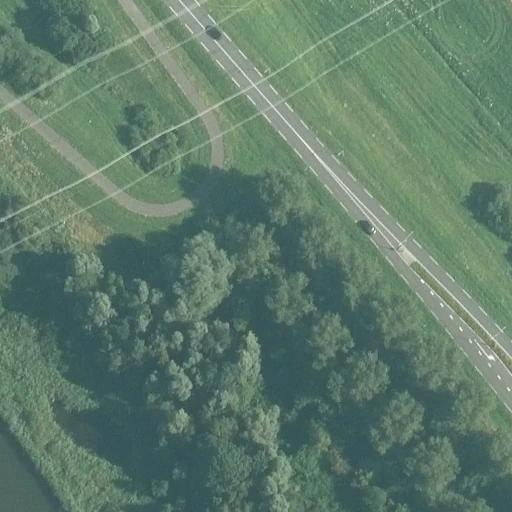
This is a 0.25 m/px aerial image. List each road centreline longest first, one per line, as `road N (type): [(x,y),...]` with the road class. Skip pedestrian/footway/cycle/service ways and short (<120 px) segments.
road 1 (secondary): [(373,221),(176,0)]
road 2 (secondary): [(373,221),(511,399)]
road 3 (secondary): [(511,354),(373,221)]
